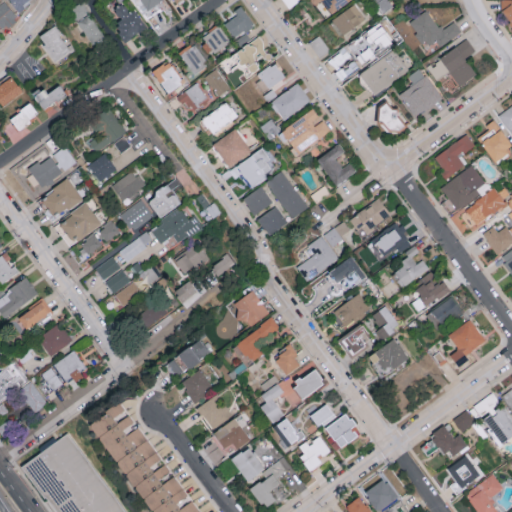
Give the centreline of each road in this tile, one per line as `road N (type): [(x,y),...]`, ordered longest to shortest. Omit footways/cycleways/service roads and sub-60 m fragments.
road 1 (residential): [(447,511),(125,74)]
road 2 (residential): [(511,357),(305,511)]
road 3 (residential): [(127,370),(0,197)]
road 4 (residential): [(391,168),(259,0)]
road 5 (tertiary): [(511,327),(391,168)]
road 6 (residential): [(127,370),(0,463)]
road 7 (residential): [(125,74),(0,164)]
road 8 (tertiary): [(511,77),(391,168)]
road 9 (residential): [(233,511),(153,403)]
road 10 (residential): [(225,0),(125,74)]
